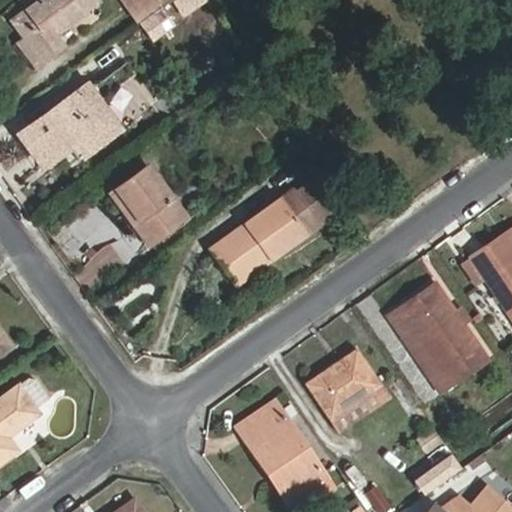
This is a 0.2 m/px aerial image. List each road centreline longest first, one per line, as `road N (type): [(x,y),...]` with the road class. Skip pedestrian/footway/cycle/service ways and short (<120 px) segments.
road 1 (residential): [(511,165),(151,422)]
road 2 (residential): [(0,213),(151,422)]
road 3 (residential): [(151,422),(21,511)]
